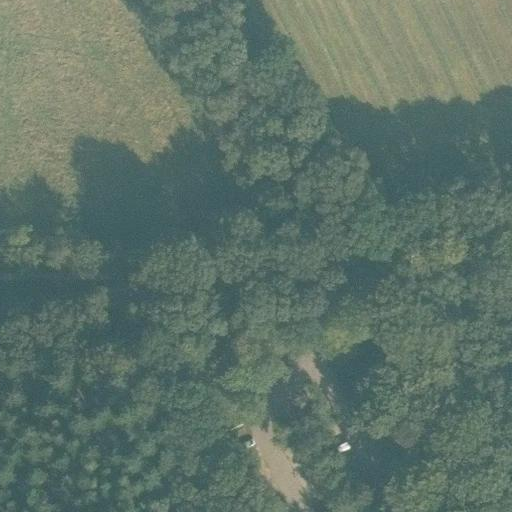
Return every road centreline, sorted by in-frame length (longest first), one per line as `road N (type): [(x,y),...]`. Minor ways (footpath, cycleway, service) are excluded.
road 1 (unclassified): [(0,305),(123,295),(511,209)]
road 2 (track): [(331,253),(202,0)]
road 3 (unknown): [(235,511),(123,295)]
road 4 (track): [(355,304),(458,511)]
